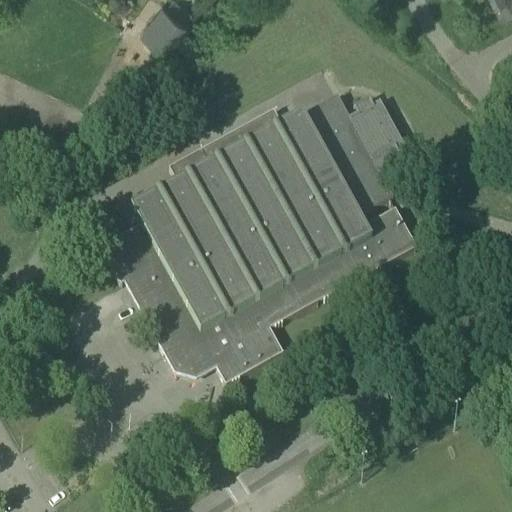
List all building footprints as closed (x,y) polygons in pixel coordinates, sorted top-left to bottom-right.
[(489,0),(494,9),(505,3),(503,0),(489,0)] [(138,34),(166,56),(188,28),(161,6),(138,34)] [(495,11),(501,22),(511,16),(506,6),(495,11)] [(392,202),(380,179),(403,166),(394,151),(399,148),(378,109),(373,112),(368,103),(352,111),(353,112),(354,111),(358,119),(349,124),(336,101),(301,120),(357,221),(392,202)] [(357,221),(301,120),(301,119),(281,130),(273,115),(168,173),(176,188),(130,213),(140,230),(100,253),(120,289),(131,283),(155,326),(147,330),(162,358),(171,354),(179,369),(196,374),(211,366),(224,390),(231,387),(231,388),(232,387),(232,386),(234,385),(235,386),(236,386),(235,384),(237,383),(238,385),(239,384),(238,383),(282,359),(267,331),(279,324),(281,327),(317,307),(315,304),(328,297),(329,300),(366,280),(364,277),(376,270),(378,273),(416,253),(395,215),(363,232),(357,221)]
